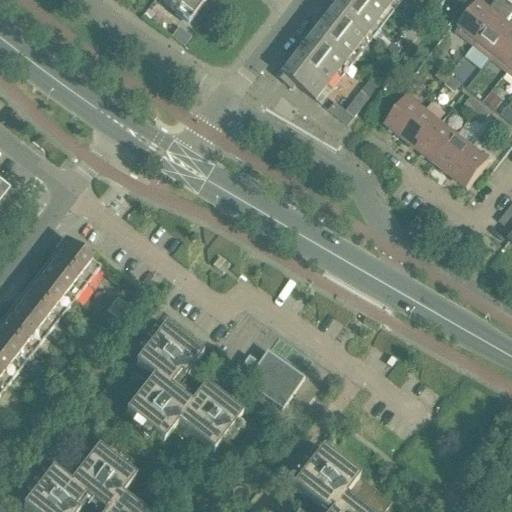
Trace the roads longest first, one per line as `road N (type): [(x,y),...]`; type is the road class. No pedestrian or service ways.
road 1 (residential): [(421,419),(258,304),(215,304),(69,194)]
road 2 (tertiary): [(511,359),(180,165)]
road 3 (residential): [(220,100),(86,0)]
road 4 (tertiary): [(119,127),(0,41)]
road 5 (residential): [(407,172),(475,226),(511,180)]
road 6 (residential): [(220,100),(302,7)]
